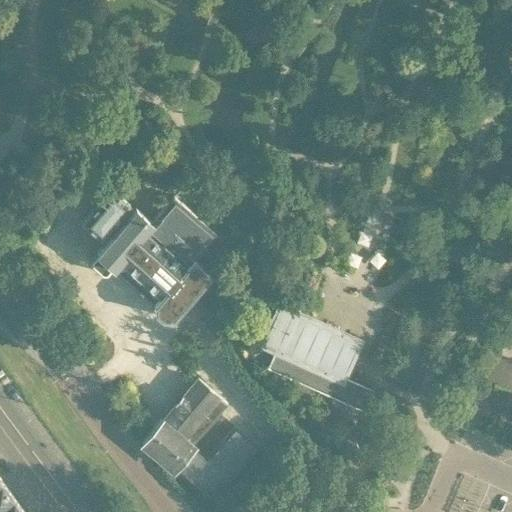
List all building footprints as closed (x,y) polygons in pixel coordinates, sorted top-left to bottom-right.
[(208,273),(191,258),(213,233),(171,197),(149,222),(134,209),(128,217),(122,212),(128,206),(109,190),(80,223),(99,240),(104,234),(109,238),(97,250),(97,252),(90,260),(91,265),(101,273),(105,273),(111,265),(112,266),(117,261),(119,264),(121,261),(158,294),(152,301),(154,303),(153,310),(160,316),(167,315),(170,317),(208,273)] [(278,306),(265,335),(278,341),(272,355),(266,367),(364,411),(373,389),(346,377),(336,372),(351,339),(278,306)] [(511,319),(501,351),(511,354),(511,319)] [(371,351),(368,359),(379,364),(382,356),(379,354),(371,351)] [(190,446),(226,403),(197,379),(163,419),(161,417),(141,441),(172,467),(173,466),(211,498),(255,447),(233,428),(206,460),(190,446)] [(0,478),(0,503),(12,494),(0,478)] [(12,494),(0,503),(0,511),(21,511),(24,510),(12,494)]
